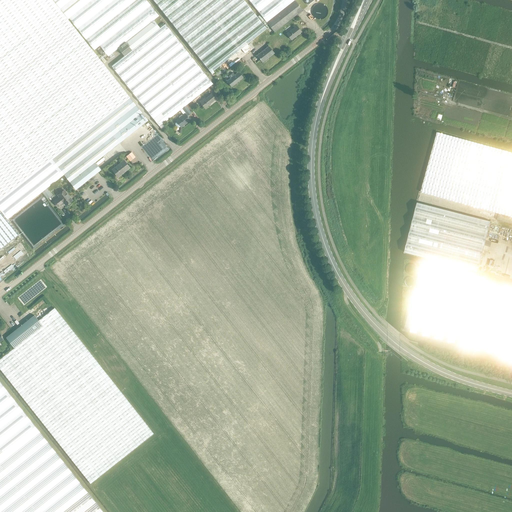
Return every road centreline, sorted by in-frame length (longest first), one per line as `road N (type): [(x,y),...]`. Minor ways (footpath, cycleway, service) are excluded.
road 1 (tertiary): [(0,294),(332,29),(344,0)]
road 2 (primary): [(511,392),(412,355),(345,287),(315,212),(311,161),(335,67)]
